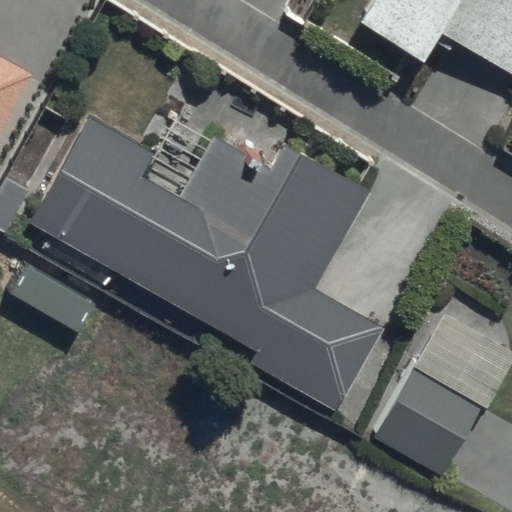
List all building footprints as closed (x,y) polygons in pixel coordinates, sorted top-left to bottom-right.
[(511,0),(367,0),(363,9),(415,39),(431,12),(511,59),(511,0)] [(0,105),(21,65),(0,53),(0,105)] [(91,111),(36,207),(262,337),(255,348),(324,388),(367,315),(304,279),(361,179),(287,137),(274,160),(217,128),(179,194),(129,166),(144,141),(91,111)] [(86,301),(17,265),(4,290),(73,327),(86,301)] [(497,339),(442,309),(378,427),(433,456),(497,339)] [(317,415),(241,374),(198,453),(274,494),(317,415)] [(0,461),(29,478),(34,470),(107,511),(200,511),(55,430),(52,436),(38,428),(51,406),(11,383),(0,401),(0,461)]
